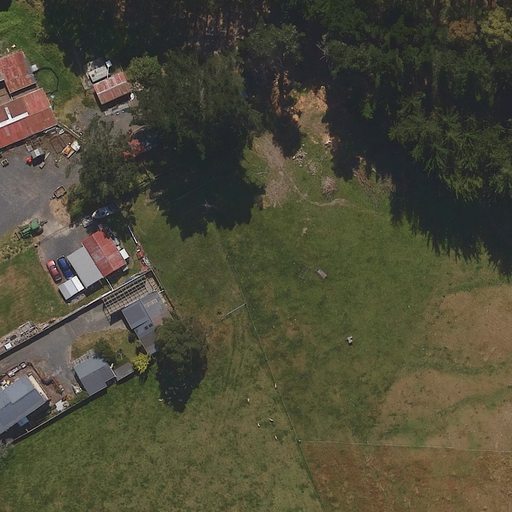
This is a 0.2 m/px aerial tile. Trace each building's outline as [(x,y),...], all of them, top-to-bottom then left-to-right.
[(22,49),(0,58),(0,81),(4,80),(9,92),(36,82),(22,49)] [(110,74),(101,56),(83,65),(92,83),(110,74)] [(102,105),(131,92),(123,74),(94,87),(102,105)] [(0,148),(57,125),(42,88),(0,105),(0,148)] [(151,149),(141,133),(124,144),(134,159),(151,149)] [(130,257),(125,249),(119,252),(106,230),(83,244),(85,247),(68,257),(79,275),(59,287),(67,300),(126,264),(124,260),(130,257)] [(158,333),(175,325),(157,291),(124,309),(149,356),(166,347),(158,333)] [(76,369),(92,396),(108,387),(105,383),(115,378),(117,382),(136,371),(131,362),(112,373),(101,354),(76,369)] [(0,436),(52,400),(33,372),(5,392),(2,388),(0,389),(0,436)]
